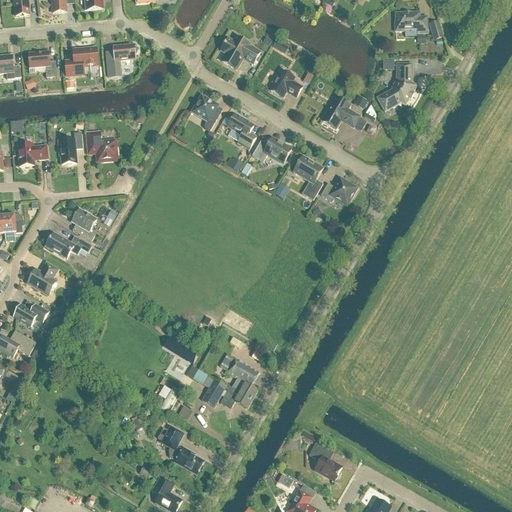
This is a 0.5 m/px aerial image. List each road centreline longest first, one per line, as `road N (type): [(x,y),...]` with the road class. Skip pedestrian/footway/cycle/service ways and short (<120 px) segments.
road 1 (residential): [(203,511),(375,214),(377,178)]
road 2 (residential): [(377,178),(212,85),(193,58)]
road 3 (residential): [(377,178),(417,145),(501,0)]
road 4 (residential): [(0,311),(48,199)]
road 5 (residential): [(341,511),(366,477),(433,511)]
